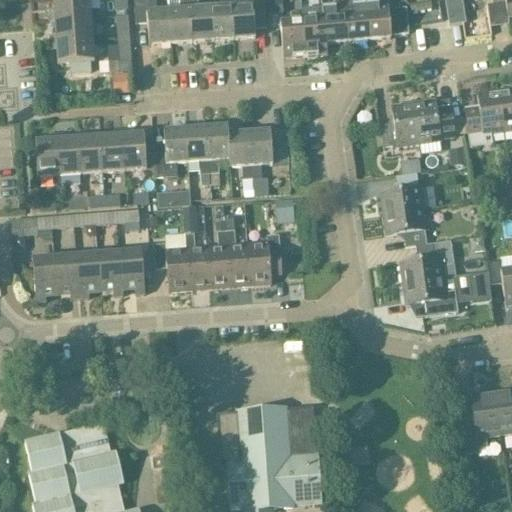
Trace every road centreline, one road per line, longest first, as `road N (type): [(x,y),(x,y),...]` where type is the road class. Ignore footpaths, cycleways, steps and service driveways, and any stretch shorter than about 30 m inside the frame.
road 1 (residential): [(0,338),(314,313),(330,301)]
road 2 (residential): [(330,301),(353,279),(333,126),(341,99)]
road 3 (residential): [(133,110),(303,94),(341,99)]
road 4 (residential): [(330,301),(375,345),(452,361),(511,352)]
road 5 (residential): [(341,99),(354,78),(384,69),(511,49)]
